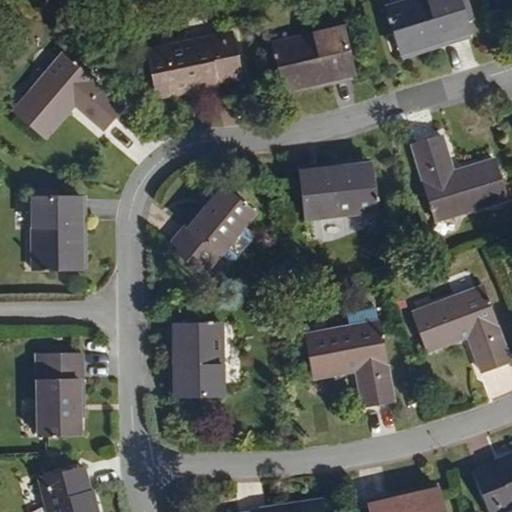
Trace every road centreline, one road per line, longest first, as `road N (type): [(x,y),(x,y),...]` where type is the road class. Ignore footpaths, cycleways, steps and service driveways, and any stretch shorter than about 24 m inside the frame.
road 1 (residential): [(122,306),(122,184),(159,148),(348,121),(511,64)]
road 2 (residential): [(123,462),(318,457),(511,407)]
road 3 (residential): [(123,462),(122,306)]
road 4 (residential): [(122,306),(0,309)]
